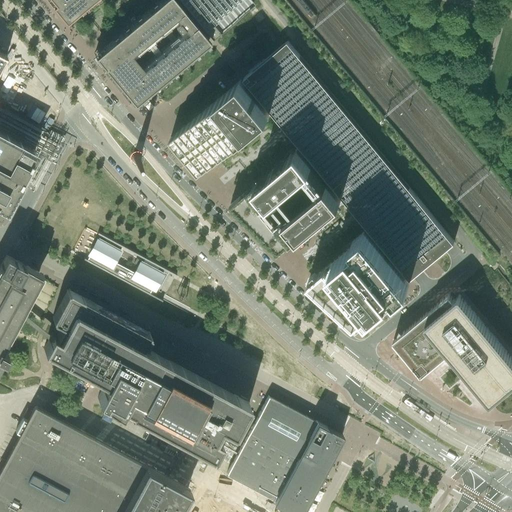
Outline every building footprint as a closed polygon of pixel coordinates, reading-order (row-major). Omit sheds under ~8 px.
[(56,0),(54,2),(51,4),(65,21),(89,0),(56,0)] [(183,9),(175,0),(159,0),(94,55),(133,102),(208,40),(195,23),(190,27),(187,24),(191,20),(186,13),(181,17),(178,13),(183,9)] [(180,0),(211,38),(233,20),(242,12),(254,3),(251,0),(180,0)] [(276,50),(244,77),(410,278),(424,266),(444,250),(448,247),(449,246),(453,242),(454,241),(381,154),(324,84),(322,82),(318,77),(314,72),(298,53),(295,49),(291,44),(288,41),(276,50)] [(224,94),(170,138),(183,154),(186,158),(199,173),(270,114),(241,79),(234,85),(224,94)] [(0,203),(5,206),(9,198),(35,150),(0,131),(0,203)] [(298,148),(230,205),(278,252),(341,200),(298,148)] [(355,243),(308,282),(354,324),(386,298),(387,297),(394,291),(397,294),(410,283),(407,280),(406,279),(368,234),(369,234),(368,232),(365,229),(352,240),(355,243)] [(98,238),(87,259),(149,293),(151,289),(154,290),(163,273),(141,261),(134,272),(114,262),(121,250),(98,238)] [(33,282),(36,277),(37,276),(39,273),(35,271),(29,268),(29,267),(26,266),(6,255),(0,265),(0,369),(9,352),(0,347),(0,344),(3,338),(4,338),(5,335),(9,328),(11,325),(11,324),(14,317),(15,317),(17,314),(16,314),(20,306),(21,307),(22,304),(22,303),(26,296),(28,293),(31,285),(32,286),(34,282),(33,282)] [(248,402),(168,360),(141,345),(142,343),(144,344),(150,334),(149,334),(149,332),(68,289),(68,290),(67,290),(52,318),(53,318),(52,319),(64,326),(59,336),(52,333),(43,349),(45,349),(46,349),(46,350),(106,382),(103,388),(102,388),(97,398),(103,401),(102,402),(116,410),(118,407),(118,408),(122,407),(124,404),(131,408),(129,412),(210,455),(210,454),(211,455),(212,456),(221,441),(220,440),(216,438),(222,427),(232,433),(232,431),(234,432),(248,404),(247,403),(248,402)] [(394,339),(392,340),(394,342),(402,351),(402,352),(403,354),(404,353),(411,363),(413,365),(413,364),(420,373),(420,374),(421,375),(423,373),(432,365),(433,366),(434,364),(443,356),(444,356),(446,355),(445,355),(449,352),(452,355),(453,357),(454,357),(461,366),(461,367),(462,369),(463,368),(470,377),(470,378),(472,380),(472,379),(479,388),(479,389),(481,391),(481,390),(489,400),(488,400),(490,402),(492,401),(491,401),(500,393),(501,393),(503,392),(502,391),(511,383),(511,358),(460,295),(454,300),(449,294),(405,330),(403,332),(394,339)] [(265,357),(274,347),(231,305),(221,315),(265,357)] [(226,473),(236,478),(274,498),(273,501),(283,507),(280,511),(299,511),(334,448),(332,447),(335,441),(337,442),(341,435),(316,421),(315,421),(268,396),(226,473)] [(0,511),(175,511),(189,488),(181,484),(115,448),(36,406),(34,407),(32,411),(27,420),(22,417),(16,430),(15,431),(19,433),(20,434),(21,435),(21,434),(22,435),(15,448),(8,462),(6,461),(0,471),(0,511)] [(235,511),(217,502),(211,511),(235,511)]
